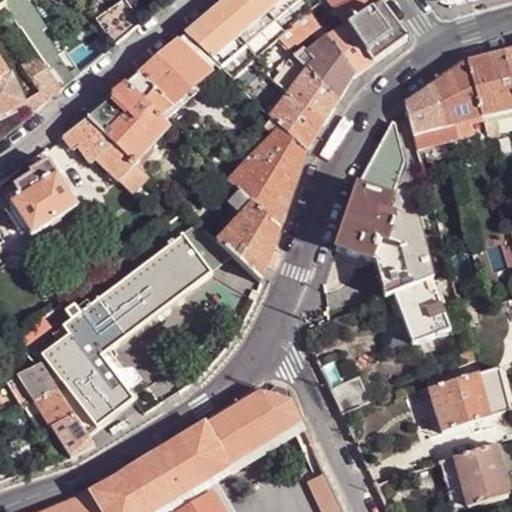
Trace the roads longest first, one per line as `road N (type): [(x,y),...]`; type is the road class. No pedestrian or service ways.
road 1 (tertiary): [(275,332),(316,214),(377,101),(434,47)]
road 2 (tertiary): [(275,332),(202,403),(79,482),(0,507)]
road 3 (residential): [(0,150),(189,0)]
road 4 (residential): [(360,511),(275,332)]
